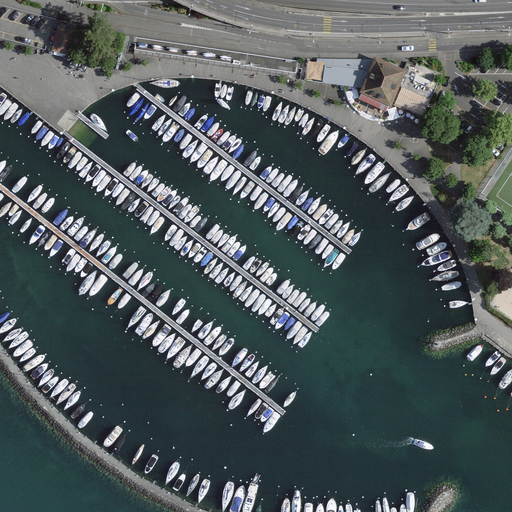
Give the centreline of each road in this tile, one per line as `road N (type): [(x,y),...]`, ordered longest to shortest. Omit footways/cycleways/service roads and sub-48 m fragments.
road 1 (residential): [(51,0),(183,31),(310,46),(511,41)]
road 2 (primary): [(210,0),(327,25),(511,22)]
road 3 (secondary): [(317,0),(511,3)]
